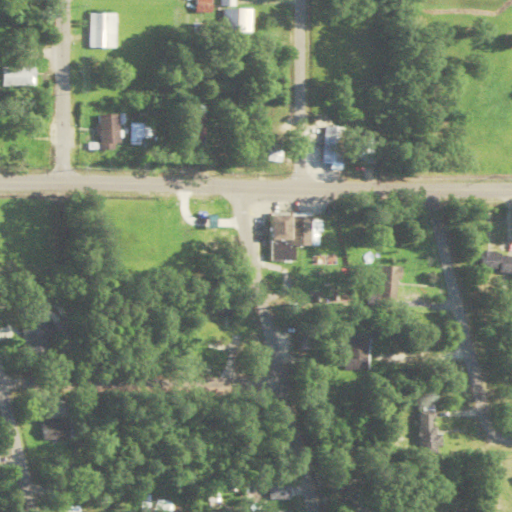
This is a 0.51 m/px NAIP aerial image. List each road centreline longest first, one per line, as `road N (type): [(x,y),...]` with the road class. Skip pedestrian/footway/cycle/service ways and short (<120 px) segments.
road 1 (secondary): [(511,182),(0,174)]
road 2 (residential): [(311,511),(233,178)]
road 3 (residential): [(278,376),(0,377)]
road 4 (residential): [(497,433),(478,407),(424,182)]
road 5 (residential): [(297,1),(60,1)]
road 6 (residential): [(296,181),(297,0)]
road 7 (residential): [(59,174),(60,0)]
road 8 (residential): [(33,511),(0,377)]
